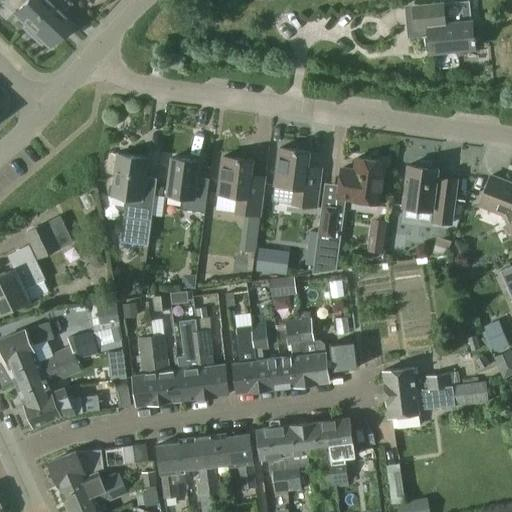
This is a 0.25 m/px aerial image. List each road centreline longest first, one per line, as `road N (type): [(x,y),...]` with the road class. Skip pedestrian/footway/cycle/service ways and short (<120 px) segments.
road 1 (residential): [(511,134),(124,82),(94,52)]
road 2 (residential): [(14,461),(64,438),(365,401)]
